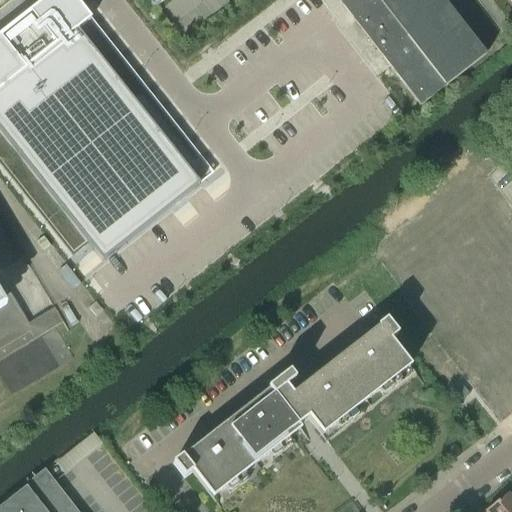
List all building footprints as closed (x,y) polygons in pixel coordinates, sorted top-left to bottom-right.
[(30,28),(0,51),(0,173),(72,265),(88,253),(102,271),(216,181),(72,0),(65,0),(53,10),(46,2),(24,20),(30,28)] [(441,0),(335,0),(420,108),(485,57),(441,0)] [(511,235),(452,157),(409,190),(413,196),(393,211),(399,219),(390,227),(460,319),(443,331),(497,401),(511,389),(511,235)] [(296,402),(291,395),(286,389),(295,382),(288,374),(267,391),(271,398),(186,464),(181,458),(172,465),(184,480),(191,474),(211,499),(300,431),(298,428),(308,421),(325,443),(414,374),(390,343),(398,337),(386,322),(376,329),(381,335),(296,402)] [(63,487),(105,453),(91,436),(49,469),(63,487)] [(0,505),(0,511),(76,511),(44,471),(0,505)] [(511,511),(511,501),(507,495),(485,511),(511,511)]
